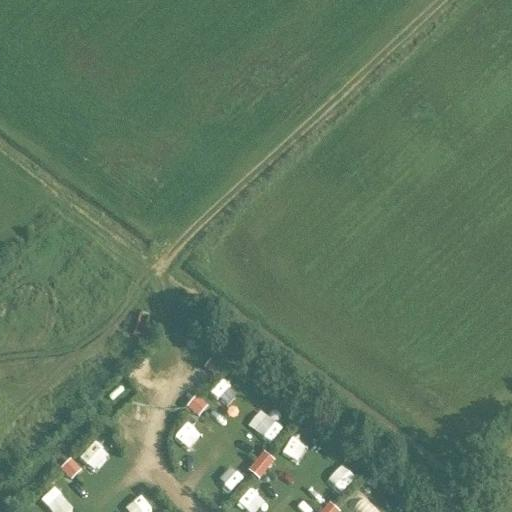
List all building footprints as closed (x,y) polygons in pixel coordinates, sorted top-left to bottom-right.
[(221,369),(210,361),(203,370),(214,378),(221,369)] [(206,408),(195,399),(186,410),(197,419),(206,408)] [(88,471),(105,461),(97,445),(79,454),(88,471)] [(273,464),(262,455),(248,473),(258,482),(273,464)] [(80,473),(69,462),(59,472),(70,483),(80,473)]
